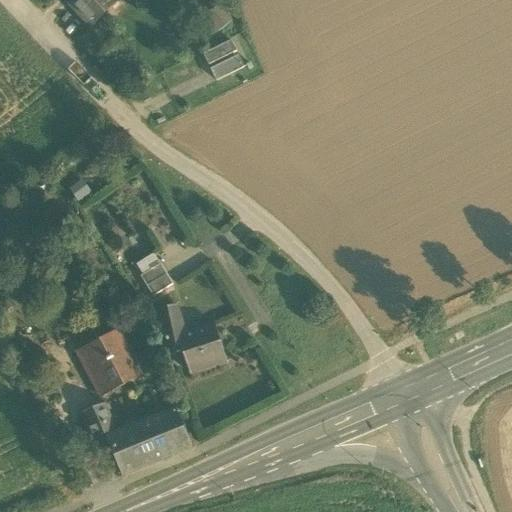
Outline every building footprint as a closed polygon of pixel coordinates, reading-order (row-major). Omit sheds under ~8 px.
[(76,0),(70,7),(90,28),(117,1),(116,0),(76,0)] [(203,56),(209,66),(236,53),(231,42),(203,56)] [(211,71),(217,83),(245,69),(239,57),(211,71)] [(140,277),(153,298),(173,285),(160,265),(140,277)] [(181,353),(188,374),(226,362),(213,324),(184,334),(175,305),(157,309),(168,358),(181,353)] [(77,352),(102,398),(142,376),(117,330),(77,352)] [(80,414),(91,441),(116,431),(105,404),(80,414)] [(106,438),(121,477),(192,448),(176,409),(106,438)]
